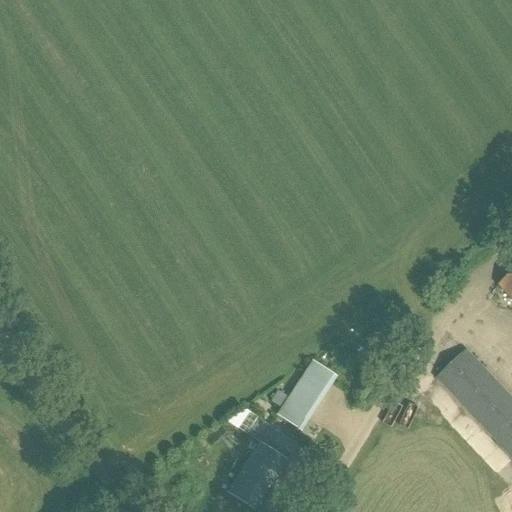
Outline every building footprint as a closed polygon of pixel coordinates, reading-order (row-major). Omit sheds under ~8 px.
[(511,274),(500,286),(511,298),(511,274)] [(511,371),(511,333),(493,354),(511,371)] [(511,457),(511,399),(467,351),(438,379),(511,457)] [(297,430),(333,376),(312,362),(277,416),(297,430)] [(245,410),(228,423),(254,440),(258,434),(291,455),(298,445),(245,410)] [(259,443),(227,493),(253,511),(286,461),(259,443)]
